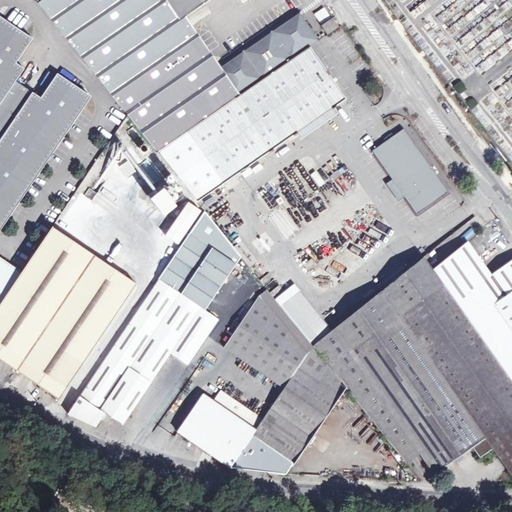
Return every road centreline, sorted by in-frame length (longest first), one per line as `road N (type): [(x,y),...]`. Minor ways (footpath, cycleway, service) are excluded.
road 1 (residential): [(0,394),(119,460),(207,480),(511,500)]
road 2 (residential): [(351,0),(506,206)]
